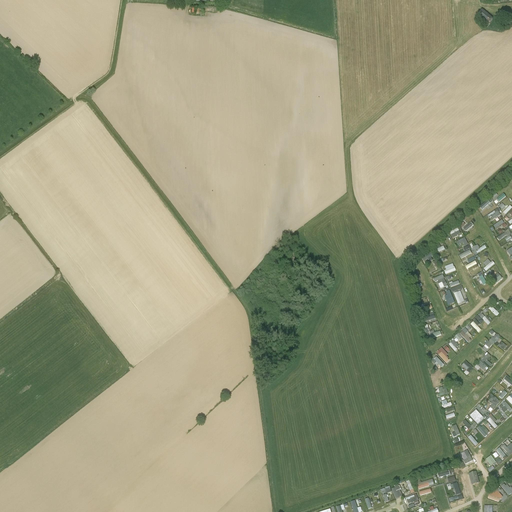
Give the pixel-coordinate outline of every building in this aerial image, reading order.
[(487,25),(493,18),(481,10),(476,17),(487,25)] [(494,202),(496,205),(506,196),(503,193),(494,202)] [(511,207),(510,205),(501,214),(504,217),(511,207)] [(491,220),(500,216),(498,210),(488,214),(491,220)] [(502,225),(504,228),(507,226),(502,220),(493,226),(496,229),(502,225)] [(463,228),(465,232),(474,225),(471,222),(463,228)] [(456,232),(459,231),(458,228),(449,232),(452,238),(457,236),(456,232)] [(465,238),(456,242),(458,245),(463,243),(465,247),(468,245),(465,238)] [(475,255),(487,249),(485,245),(479,248),(477,245),(471,248),(475,255)] [(422,257),(424,261),(433,256),(431,252),(422,257)] [(470,269),(475,267),(474,265),(477,263),(476,260),(467,264),(470,269)] [(486,267),(484,268),(485,270),(495,265),(493,262),(490,263),(488,260),(483,263),(486,267)] [(453,267),(452,268),(451,265),(445,266),(447,273),(454,271),(453,267)] [(496,284),(502,278),(497,272),(491,278),(496,284)] [(440,289),(447,286),(444,279),(441,280),(442,282),(438,284),(440,289)] [(450,291),(446,292),(447,296),(445,297),(447,305),(453,303),(450,291)] [(460,291),(454,294),(458,304),(464,302),(460,291)] [(496,317),(499,314),(491,307),(489,309),(496,317)] [(486,315),(482,318),(487,325),(491,322),(486,315)] [(478,333),(481,331),(477,326),(479,325),(476,320),(471,324),(478,333)] [(468,343),(471,340),(469,338),(472,336),(464,327),(461,330),(462,331),(460,334),(468,343)] [(479,346),(475,351),(480,355),(477,359),(480,361),(500,336),(496,333),(489,342),(487,341),(482,348),(479,346)] [(452,339),(447,343),(454,351),(459,346),(452,339)] [(501,342),(497,346),(503,351),(506,346),(501,342)] [(437,352),(446,363),(449,360),(446,356),(447,355),(441,348),(437,352)] [(496,359),(501,354),(496,350),(492,355),(496,359)] [(490,368),(492,365),(487,361),(491,356),(487,353),(475,367),(478,370),(480,368),(483,371),(488,366),(490,368)] [(440,369),(444,365),(436,357),(432,361),(440,369)] [(464,373),(466,375),(473,369),(466,361),(461,365),(466,371),(464,373)] [(441,376),(433,381),(435,384),(443,379),(441,376)] [(511,386),(511,380),(506,376),(503,380),(511,386)] [(439,397),(448,394),(446,386),(438,388),(440,394),(438,394),(439,397)] [(490,413),(500,402),(490,393),(486,398),(493,404),(488,410),(490,413)] [(499,407),(505,413),(508,410),(510,412),(511,410),(511,409),(505,402),(499,407)] [(469,416),(478,424),(484,418),(476,410),(469,416)] [(494,429),(497,426),(494,423),(496,421),(491,414),(486,419),(494,429)] [(462,423),(469,431),(477,425),(475,423),(470,426),(465,420),(462,423)] [(477,429),(484,437),(489,433),(481,425),(477,429)] [(475,443),(478,441),(473,434),(467,438),(473,447),(477,445),(475,443)] [(506,447),(504,444),(502,447),(509,455),(511,452),(511,444),(511,443),(506,447)] [(496,451),(502,458),(506,455),(499,448),(496,451)] [(465,465),(472,461),(468,450),(464,452),(467,459),(463,461),(465,465)] [(486,459),(491,467),(496,464),(491,456),(486,459)] [(472,485),(479,483),(476,472),(469,474),(472,485)] [(433,480),(421,482),(420,480),(417,481),(418,488),(434,486),(433,480)] [(454,488),(456,495),(461,494),(458,483),(450,485),(451,489),(454,488)] [(504,484),(501,487),(509,496),(511,492),(511,488),(511,487),(509,489),(504,484)] [(390,486),(381,489),(385,503),(388,502),(386,493),(391,492),(390,486)] [(391,489),(395,499),(402,496),(399,490),(401,489),(399,486),(391,489)] [(503,497),(499,492),(501,490),(498,487),(489,495),(496,503),(503,497)] [(409,507),(419,504),(416,495),(406,498),(409,507)]
